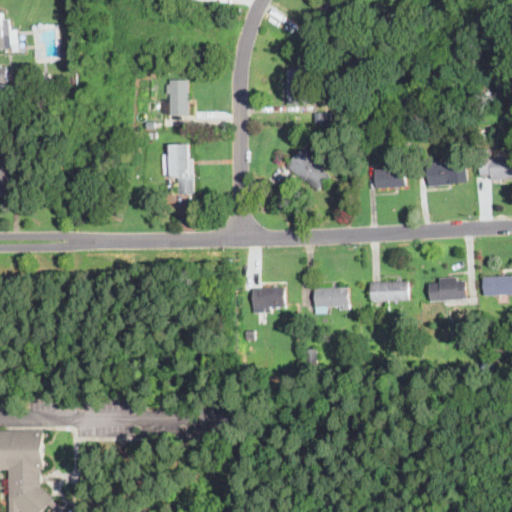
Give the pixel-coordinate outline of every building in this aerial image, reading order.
[(323,34),(322,35),(306,23),(323,0),(331,0),(342,8),(323,34)] [(0,14),(6,14),(6,19),(11,19),(13,47),(0,48),(0,14)] [(0,84),(0,67),(8,67),(8,84),(0,84)] [(312,104),(290,104),(290,69),(305,69),(311,69),(312,104)] [(49,82),(42,83),(42,75),(50,74),(50,82),(49,82)] [(190,93),(190,97),(190,114),(172,114),(172,93),(167,93),(168,84),(171,84),(171,80),(190,80),(190,93)] [(510,95),(501,96),(500,85),(507,84),(509,84),(510,95)] [(318,123),(316,123),(316,112),(324,112),(325,112),(325,123),(318,123)] [(326,185),(321,191),(288,165),(300,151),(307,142),(316,150),(310,157),(334,175),(326,185)] [(192,158),(195,159),(195,193),(181,193),(180,177),(174,177),(174,174),(164,174),(163,154),(173,154),(173,143),(192,143),(192,158)] [(511,177),(506,178),(506,180),(492,180),(492,175),(482,175),(482,158),(511,157),(511,177)] [(9,165),(10,196),(10,198),(0,198),(0,159),(9,159),(9,165)] [(447,186),(429,187),(427,163),(431,163),(467,160),(469,181),(451,182),(452,185),(447,186)] [(401,164),(402,168),(407,167),(408,186),(377,188),(376,171),(376,169),(395,168),(395,165),(401,164)] [(511,294),(493,295),(485,295),(484,277),(511,275),(511,294)] [(459,277),(459,281),(467,281),(468,298),(431,301),(430,283),(442,282),(442,278),(459,277)] [(374,301),(372,301),(372,282),(410,281),(410,300),(374,301)] [(272,306),(272,309),(272,310),(265,310),(265,307),(255,307),(254,288),(286,287),(286,305),(272,306)] [(349,303),(350,309),(343,309),(343,305),(317,306),(316,288),(349,287),(349,303)] [(257,339),(247,339),(247,330),(255,330),(256,330),(257,339)] [(310,369),(307,369),(306,349),(315,349),(317,348),(317,368),(310,369)] [(489,371),(483,371),(483,362),(492,362),(495,362),(495,371),(489,371)] [(265,363),(265,372),(256,372),(256,369),(252,369),(252,363),(265,363)] [(46,455),(46,467),(46,469),(42,469),(42,486),(65,510),(63,511),(69,511),(72,509),(75,511),(54,511),(56,510),(51,506),(44,511),(23,511),(10,499),(10,469),(0,469),(0,430),(45,430),(46,455)]
